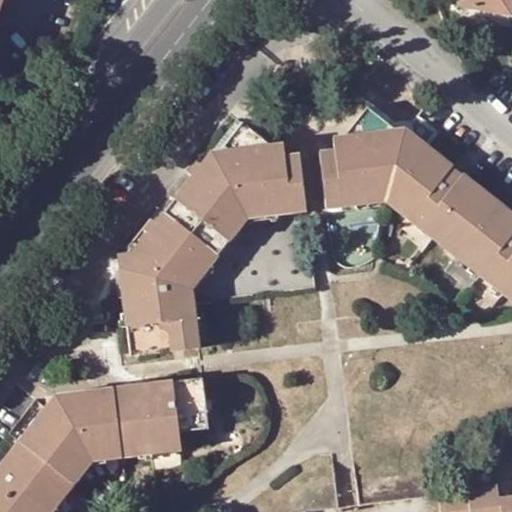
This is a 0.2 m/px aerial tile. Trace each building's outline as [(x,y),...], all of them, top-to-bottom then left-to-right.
[(511,0),(460,0),(459,6),(510,16),(511,0)] [(383,201),(424,149),(367,104),(342,136),(341,138),(328,140),(330,151),(316,153),(323,208),(349,205),(383,201)] [(195,349),(190,305),(312,290),(302,210),(296,156),(282,158),(280,145),(268,147),(233,121),(116,270),(126,357),(195,349)] [(511,217),(424,149),(383,201),(511,302),(511,217)] [(45,511),(87,459),(176,448),(175,432),(204,429),(200,395),(198,377),(175,380),(51,396),(0,460),(0,511),(45,511)] [(447,472),(404,477),(354,481),(357,505),(449,495),(447,472)] [(337,507),(335,483),(299,487),(303,511),(337,507)] [(497,511),(496,498),(494,486),(463,490),(464,494),(466,511),(497,511)] [(288,511),(303,511),(299,487),(275,489),(278,511),(288,511)] [(466,511),(464,494),(449,495),(450,511),(466,511)] [(511,511),(511,496),(509,497),(496,498),(497,511),(511,511)]
